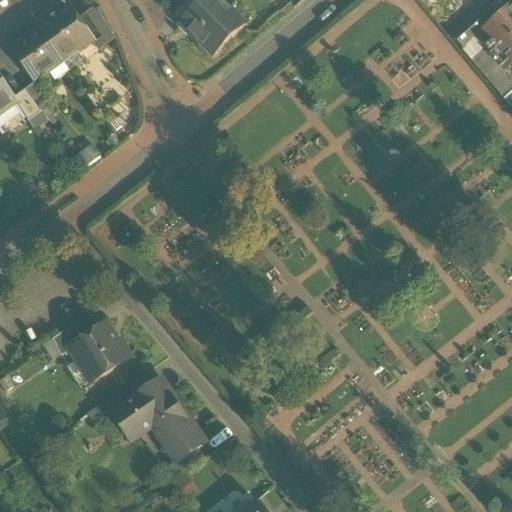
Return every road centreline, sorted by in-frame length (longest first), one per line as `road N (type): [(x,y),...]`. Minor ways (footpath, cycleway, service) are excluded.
road 1 (residential): [(306,511),(62,224)]
road 2 (residential): [(176,129),(337,0)]
road 3 (residential): [(176,129),(62,224)]
road 4 (residential): [(117,0),(176,129)]
